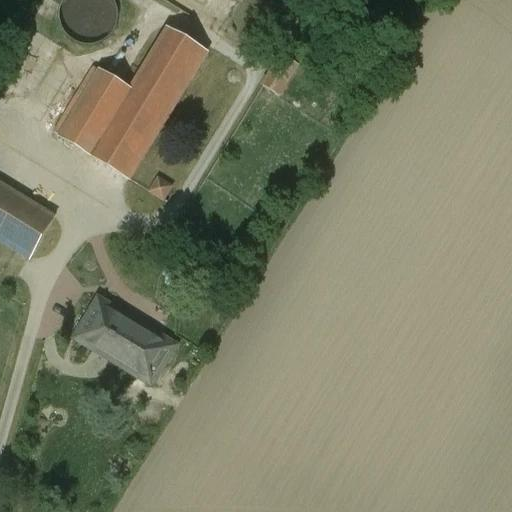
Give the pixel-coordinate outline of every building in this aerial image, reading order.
[(185,0),(199,9),(204,0),(185,0)] [(265,15),(234,0),(229,0),(218,21),(253,39),(265,15)] [(327,0),(302,0),(292,18),(310,29),(327,0)] [(130,91),(90,157),(127,180),(205,53),(167,31),(130,91)] [(280,57),(261,87),(279,98),(297,68),(280,57)] [(93,68),(53,134),(59,138),(99,72),(93,68)] [(99,72),(59,138),(90,157),(130,91),(99,72)] [(159,176),(150,191),(167,201),(176,186),(159,176)] [(54,219),(0,185),(0,242),(29,260),(54,219)] [(174,348),(98,302),(75,340),(151,386),(174,348)]
